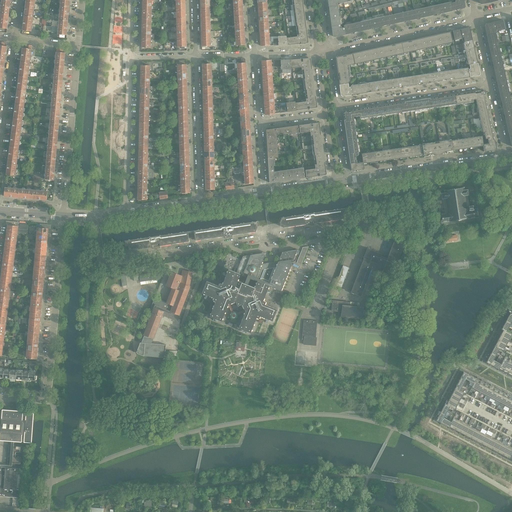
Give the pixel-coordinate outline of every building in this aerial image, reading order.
[(11,2),(2,0),(0,14),(9,15),(11,2)] [(304,11),(302,0),(296,0),(292,1),(294,13),(304,11)] [(465,7),(463,0),(455,0),(455,1),(455,2),(464,8),(465,7)] [(35,3),(26,2),(24,16),(33,17),(35,3)] [(242,2),(233,2),(234,17),(243,16),(242,2)] [(267,2),(258,3),(259,17),(268,17),(267,2)] [(434,15),(464,8),(455,2),(451,3),(451,2),(433,6),(434,15)] [(210,3),(201,3),(201,18),(210,17),(210,3)] [(152,5),(143,4),(142,19),(151,19),(152,5)] [(185,4),(176,4),(177,18),(186,18),(185,4)] [(340,25),(337,5),(336,4),(329,5),(332,26),(339,25),(340,25)] [(69,7),(60,6),(59,21),(68,21),(69,7)] [(434,15),(433,6),(414,10),(416,19),(434,15)] [(306,23),(304,11),(294,13),(295,24),(306,23)] [(406,21),(404,13),(385,17),(387,25),(406,21)] [(9,15),(0,14),(0,28),(7,29),(9,15)] [(33,17),(24,16),(23,31),(23,30),(31,31),(31,32),(33,17)] [(243,16),(234,17),(235,31),(244,30),(243,16)] [(210,17),(201,18),(202,32),(210,32),(210,17)] [(268,17),(259,17),(260,32),(269,31),(268,17)] [(387,25),(385,17),(369,20),(371,29),(387,25)] [(186,18),(177,18),(177,32),(186,32),(186,18)] [(151,19),(142,19),(142,33),(151,33),(151,19)] [(371,29),(369,20),(353,24),(355,32),(371,29)] [(505,30),(503,20),(486,24),(485,26),(486,32),(495,30),(496,30),(497,31),(505,30)] [(68,21),(59,21),(58,35),(67,35),(68,21)] [(308,36),(306,23),(295,24),(295,26),(296,26),(297,37),(308,36)] [(355,32),(353,24),(344,26),(344,28),(341,29),(339,28),(339,25),(332,26),(333,36),(334,37),(355,32)] [(473,41),(470,29),(468,28),(453,31),(455,40),(462,39),(463,38),(464,38),(465,42),(464,43),(473,41)] [(244,30),(235,31),(236,45),(245,45),(244,30)] [(499,48),(496,33),(495,30),(486,32),(490,50),(499,48)] [(269,31),(260,32),(261,46),(270,45),(269,31)] [(186,32),(177,32),(178,47),(186,46),(186,32)] [(210,32),(202,32),(202,46),(211,46),(210,32)] [(453,43),(451,32),(446,33),(445,33),(445,34),(442,35),(441,34),(434,35),(436,46),(453,43)] [(151,33),(142,33),(142,47),(150,48),(151,33)] [(436,46),(434,35),(418,39),(420,50),(436,46)] [(286,36),(281,36),(278,37),(278,39),(279,46),(287,45),(288,45),(287,38),(286,38),(286,36)] [(309,43),(308,39),(308,36),(297,37),(287,38),(288,45),(296,44),(301,44),(308,43),(309,43)] [(420,50),(418,39),(413,40),(413,41),(412,41),(412,42),(409,42),(409,41),(401,43),(404,54),(420,50)] [(404,54),(401,43),(394,44),(394,46),(391,46),(390,45),(385,46),(388,57),(404,54)] [(385,46),(368,50),(370,61),(388,57),(385,46)] [(476,55),(474,48),(474,47),(465,50),(467,57),(476,55)] [(32,49),(25,48),(23,48),(21,62),(30,63),(32,49)] [(502,60),(500,52),(499,48),(490,50),(493,62),(502,60)] [(370,61),(368,50),(352,54),(354,65),(370,61)] [(63,53),(56,52),(55,67),(64,68),(65,53),(63,53)] [(354,65),(352,54),(348,55),(347,55),(347,56),(344,57),(344,55),(336,57),(338,74),(339,73),(340,80),(339,80),(340,89),(349,87),(348,84),(350,81),(348,66),(354,65)] [(480,74),(478,64),(476,55),(467,57),(469,65),(470,65),(470,68),(469,69),(475,77),(479,76),(480,74)] [(442,63),(451,61),(452,66),(455,66),(454,57),(441,59),(442,63)] [(312,66),(311,62),(311,60),(311,59),(310,58),(303,59),(298,60),(298,59),(290,60),(291,68),(302,67),(312,66)] [(241,59),(241,63),(237,63),(238,80),(247,80),(246,63),(245,59),(241,59)] [(211,64),(207,64),(207,60),(203,60),(203,64),(202,64),(203,81),(212,81),(211,64)] [(262,61),(262,68),(263,75),(272,74),(271,60),(262,61)] [(291,68),(290,60),(281,60),(281,69),(291,69),(291,68)] [(504,66),(502,60),(493,62),(494,68),(504,66)] [(30,63),(21,62),(19,76),(28,77),(30,63)] [(186,65),(180,65),(178,65),(178,79),(187,79),(186,65)] [(150,66),(144,66),(141,66),(141,80),(150,80),(150,66)] [(313,77),(313,72),(312,66),(302,67),(303,79),(313,77)] [(508,85),(504,66),(494,68),(498,87),(508,85)] [(64,68),(55,67),(54,81),(63,82),(64,68)] [(475,77),(469,69),(467,68),(453,70),(454,80),(475,77)] [(454,80),(453,70),(445,71),(447,81),(454,80)] [(447,81),(445,71),(437,73),(438,82),(447,81)] [(438,82),(437,73),(429,74),(431,83),(438,82)] [(272,74),(263,75),(264,88),(273,87),(272,74)] [(431,83),(429,74),(404,78),(406,87),(431,83)] [(28,77),(19,76),(17,90),(26,91),(28,77)] [(406,87),(404,78),(389,80),(391,89),(406,87)] [(187,79),(178,79),(178,93),(187,93),(187,79)] [(150,80),(141,80),(140,94),(149,95),(150,80)] [(247,80),(238,80),(239,95),(248,94),(247,80)] [(391,89),(389,80),(382,81),(383,90),(391,89)] [(63,82),(54,81),(53,95),(61,96),(63,82)] [(212,81),(203,81),(203,96),(212,95),(212,81)] [(383,90),(382,81),(366,83),(367,93),(383,90)] [(367,93),(366,83),(356,85),(358,94),(367,93)] [(358,94),(356,85),(351,85),(350,87),(349,87),(340,89),(341,95),(343,97),(358,94)] [(511,106),(511,104),(508,85),(498,87),(503,109),(511,106)] [(273,87),(264,88),(264,102),(274,101),(273,87)] [(316,100),(316,94),(315,89),(305,90),(306,101),(316,100)] [(26,91),(17,90),(16,105),(24,106),(26,91)] [(485,97),(484,91),(483,90),(472,92),(473,100),(476,100),(485,97)] [(473,102),(473,100),(472,92),(455,95),(457,104),(473,102)] [(187,93),(178,93),(179,107),(188,107),(187,93)] [(149,95),(140,94),(140,108),(149,109),(149,95)] [(248,94),(239,95),(240,109),(249,108),(248,94)] [(61,96),(53,95),(51,109),(60,110),(61,96)] [(212,95),(203,96),(204,110),(213,109),(212,95)] [(457,104),(455,95),(438,97),(440,107),(457,104)] [(440,107),(438,97),(421,100),(422,109),(440,107)] [(489,114),(485,97),(476,100),(480,116),(489,114)] [(317,107),(317,104),(316,100),(306,101),(306,102),(296,103),(297,110),(305,109),(310,109),(317,108),(317,107)] [(422,109),(421,100),(405,102),(406,112),(422,109)] [(274,101),(264,102),(265,115),(275,114),(274,101)] [(297,110),(296,103),(295,103),(295,102),(286,103),(287,105),(279,106),(280,113),(288,112),(296,111),(297,110)] [(406,112),(405,102),(387,105),(389,114),(406,112)] [(24,106),(16,105),(14,119),(22,120),(24,106)] [(389,114),(387,105),(371,107),(373,116),(389,114)] [(188,107),(179,107),(179,122),(188,121),(188,107)] [(373,116),(371,107),(352,110),(353,117),(358,116),(360,116),(360,118),(373,116)] [(149,109),(140,108),(140,122),(149,122),(149,109)] [(249,108),(240,109),(241,123),(250,122),(249,108)] [(60,110),(51,109),(50,123),(59,124),(60,110)] [(213,109),(204,110),(204,124),(213,123),(213,109)] [(353,117),(352,110),(344,111),(344,112),(343,112),(343,113),(344,120),(353,119),(353,117)] [(493,130),(489,114),(480,116),(483,132),(484,132),(493,130)] [(416,125),(416,123),(417,123),(416,120),(412,120),(411,116),(408,117),(410,126),(416,125)] [(22,120),(14,119),(12,133),(21,134),(22,120)] [(355,129),(353,119),(344,120),(346,130),(355,129)] [(188,121),(179,122),(180,136),(188,136),(188,121)] [(149,122),(140,122),(139,136),(148,137),(149,122)] [(250,122),(241,123),(242,137),(251,137),(250,122)] [(59,124),(50,123),(49,137),(58,138),(59,124)] [(213,123),(204,124),(204,138),(213,138),(213,123)] [(321,130),(320,127),(320,125),(320,123),(319,123),(312,124),(308,124),(299,125),(300,133),(310,131),(321,130)] [(298,126),(287,127),(276,129),(277,134),(281,133),(284,135),(299,133),(298,126)] [(266,130),(267,137),(267,144),(277,143),(277,134),(276,129),(266,130)] [(356,139),(355,129),(346,130),(347,140),(356,139)] [(322,144),(321,130),(310,131),(312,145),(322,144)] [(495,139),(493,130),(484,132),(486,139),(488,139),(488,141),(495,139)] [(21,134),(12,133),(10,147),(19,148),(21,134)] [(148,137),(139,136),(139,151),(148,151),(148,137)] [(188,136),(180,136),(180,150),(189,150),(188,136)] [(483,142),(482,139),(482,136),(472,138),(473,147),(483,146),(483,144),(483,143),(483,142)] [(58,138),(49,137),(48,151),(56,152),(58,138)] [(251,137),(242,137),(243,151),(252,151),(251,137)] [(213,138),(204,138),(205,152),(214,152),(213,138)] [(453,150),(452,141),(449,141),(449,140),(442,141),(442,138),(439,138),(439,142),(438,142),(439,143),(436,143),(435,142),(425,144),(425,145),(423,145),(424,155),(424,157),(428,156),(428,155),(437,154),(437,153),(440,152),(440,153),(449,152),(449,153),(453,153),(453,150)] [(473,147),(472,138),(462,139),(463,149),(473,147)] [(358,149),(356,139),(347,140),(348,150),(358,149)] [(463,149),(462,139),(452,141),(453,150),(463,149)] [(497,149),(495,139),(488,141),(489,144),(483,144),(483,146),(484,152),(496,150),(497,150),(497,149)] [(277,143),(267,144),(268,158),(274,158),(278,157),(277,143)] [(324,154),(322,144),(312,145),(313,156),(314,156),(314,155),(324,154)] [(424,155),(423,145),(422,145),(412,146),(413,156),(424,155)] [(413,156),(412,146),(402,148),(404,158),(413,156)] [(19,148),(10,147),(8,161),(17,162),(19,148)] [(404,158),(402,148),(392,149),(394,159),(404,158)] [(357,162),(356,156),(357,155),(357,152),(358,152),(358,149),(348,150),(350,163),(357,162)] [(394,159),(392,149),(382,151),(383,161),(394,159)] [(189,150),(180,150),(180,165),(189,164),(189,150)] [(56,152),(48,151),(46,165),(55,166),(56,152)] [(148,151),(139,151),(139,165),(148,165),(148,151)] [(252,151),(243,151),(244,165),(253,165),(252,151)] [(383,161),(382,151),(372,152),(374,162),(383,161)] [(214,152),(205,152),(205,166),(214,166),(214,152)] [(374,162),(372,152),(362,154),(364,162),(364,163),(374,162)] [(326,167),(325,161),(324,154),(314,155),(314,156),(315,169),(326,167)] [(274,158),(268,158),(270,183),(277,182),(276,172),(274,172),(274,165),(275,165),(274,158)] [(17,162),(8,161),(7,175),(15,176),(17,162)] [(364,169),(364,165),(364,163),(364,162),(357,163),(357,162),(350,163),(351,170),(351,171),(352,171),(353,171),(364,169)] [(189,164),(180,165),(181,179),(190,179),(189,164)] [(54,180),(55,166),(46,165),(45,180),(43,180),(43,181),(45,182),(48,182),(48,183),(54,184),(54,180)] [(148,165),(139,165),(138,179),(147,179),(148,165)] [(253,165),(244,165),(245,184),(246,184),(249,184),(249,183),(254,183),(253,165)] [(214,166),(205,166),(206,180),(215,180),(214,166)] [(327,174),(326,171),(326,167),(315,169),(305,170),(307,178),(315,176),(320,176),(326,175),(326,174),(327,174)] [(304,168),(297,169),(290,170),(291,180),(305,178),(304,168)] [(290,170),(283,171),(276,172),(277,182),(291,180),(290,170)] [(147,179),(138,179),(138,193),(147,193),(147,179)] [(190,179),(181,179),(181,193),(182,193),(182,194),(185,193),(190,193),(190,179)] [(215,180),(206,180),(206,189),(207,189),(207,190),(210,190),(210,189),(215,189),(215,180)] [(20,189),(12,188),(5,188),(4,196),(19,198),(20,189)] [(464,188),(444,191),(445,193),(442,194),(443,199),(444,199),(446,210),(444,211),(444,214),(437,215),(439,223),(479,218),(477,209),(474,209),(473,206),(469,206),(468,196),(469,195),(468,190),(465,190),(464,188)] [(33,190),(26,189),(20,189),(19,198),(33,199),(33,190)] [(48,191),(40,191),(33,190),(33,199),(47,200),(48,192),(48,191)] [(282,218),(280,223),(280,226),(283,226),(283,228),(287,227),(287,226),(291,225),(291,226),(299,225),(299,224),(302,223),(303,225),(306,224),(307,226),(315,225),(315,223),(318,222),(318,221),(322,220),(322,222),(330,221),(330,219),(333,219),(333,220),(341,219),(341,218),(343,217),(343,214),(345,214),(345,208),(282,218)] [(257,221),(194,231),(195,239),(197,239),(197,240),(205,239),(205,238),(209,237),(209,239),(217,237),(217,236),(220,235),(221,237),(224,236),(224,238),(233,237),(232,235),(236,235),(236,233),(240,233),(240,234),(248,233),(247,231),(251,231),(251,232),(256,232),(258,227),(257,221)] [(18,226),(8,225),(8,227),(8,228),(7,238),(16,239),(18,226)] [(48,229),(40,228),(38,228),(37,240),(47,241),(48,229)] [(188,232),(125,241),(126,246),(128,246),(129,250),(133,250),(133,248),(137,248),(137,249),(145,248),(145,247),(148,246),(148,247),(152,247),(152,249),(161,248),(160,246),(164,245),(164,244),(168,243),(168,245),(176,243),(175,242),(179,241),(179,243),(187,242),(187,240),(189,240),(188,232)] [(16,239),(7,238),(5,251),(15,252),(16,239)] [(381,256),(381,255),(367,249),(363,258),(364,259),(364,260),(361,259),(360,261),(363,263),(351,292),(361,296),(372,268),(370,267),(372,262),(385,267),(382,273),(392,277),(405,242),(395,238),(387,259),(381,256)] [(47,241),(37,240),(36,253),(46,254),(47,241)] [(303,247),(297,263),(301,265),(302,264),(309,247),(303,247)] [(273,321),(277,309),(265,304),(266,302),(263,301),(269,286),(281,291),(295,257),(298,250),(282,252),(278,262),(262,264),(266,253),(243,256),(236,273),(229,269),(223,285),(220,284),(219,286),(207,281),(202,293),(214,298),(213,301),(216,302),(210,317),(222,321),(229,303),(230,304),(240,300),(245,310),(246,310),(239,328),(251,333),(257,318),(259,319),(260,316),(273,321)] [(15,252),(5,251),(4,264),(13,265),(15,252)] [(46,254),(36,253),(35,266),(44,267),(46,254)] [(13,265),(4,264),(2,277),(11,278),(13,265)] [(44,267),(35,266),(34,279),(43,280),(44,267)] [(341,287),(349,268),(343,266),(336,285),(341,287)] [(179,315),(190,287),(189,287),(192,273),(186,271),(184,277),(182,277),(182,276),(171,274),(167,286),(173,288),(167,302),(155,298),(153,303),(155,304),(153,308),(154,308),(144,335),(141,343),(140,343),(137,352),(137,353),(137,354),(138,354),(144,356),(165,358),(166,345),(151,344),(153,339),(154,339),(162,316),(177,322),(180,315),(179,315)] [(140,272),(133,273),(134,281),(140,281),(140,282),(156,280),(160,279),(159,272),(141,275),(140,272)] [(11,278),(2,277),(0,290),(10,291),(11,278)] [(43,280),(34,279),(33,292),(42,293),(43,280)] [(361,312),(359,340),(380,341),(380,340),(381,333),(382,333),(382,335),(382,336),(383,336),(383,337),(384,337),(385,337),(386,336),(387,336),(387,335),(387,334),(387,333),(386,333),(385,332),(384,332),(382,331),(383,328),(381,328),(382,317),(382,316),(382,315),(383,314),(384,313),(385,312),(386,311),(388,311),(409,308),(409,306),(414,305),(414,298),(412,283),(377,288),(378,296),(376,296),(376,297),(377,303),(377,304),(377,305),(376,306),(376,307),(375,308),(374,309),(373,309),(372,310),(364,311),(363,313),(361,312)] [(10,291),(0,290),(0,291),(0,302),(8,304),(10,291)] [(42,293),(33,292),(32,306),(41,306),(42,293)] [(8,304),(0,302),(0,315),(6,316),(8,304)] [(41,306),(32,306),(30,319),(40,319),(41,306)] [(40,319),(30,319),(29,331),(39,332),(40,319)] [(303,344),(316,345),(318,320),(303,320),(302,340),(304,340),(303,344)] [(506,321),(501,329),(503,330),(506,332),(506,331),(510,324),(506,321)] [(503,330),(500,335),(509,340),(511,334),(506,331),(506,332),(503,330)] [(39,332),(29,331),(28,344),(38,345),(39,332)] [(500,335),(498,341),(506,345),(509,340),(500,335)] [(498,341),(495,346),(500,348),(499,349),(503,351),(503,350),(506,345),(498,341)] [(237,350),(245,350),(245,342),(237,342),(237,350)] [(38,345),(28,344),(27,358),(36,358),(38,345)] [(495,346),(491,354),(495,356),(499,349),(500,348),(495,346)] [(491,354),(486,362),(491,365),(493,360),(495,356),(491,354)] [(493,360),(491,365),(499,369),(501,364),(493,360)] [(501,364),(499,369),(504,371),(508,363),(503,360),(501,364)] [(36,372),(29,371),(28,381),(31,382),(31,380),(35,380),(36,380),(37,376),(35,376),(36,372)] [(464,372),(459,380),(464,383),(466,379),(468,375),(468,374),(464,372)] [(468,375),(466,379),(473,383),(474,383),(476,379),(468,375)] [(473,383),(471,387),(472,387),(476,390),(481,381),(476,379),(474,383),(473,383)] [(459,380),(455,389),(460,391),(464,383),(459,380)] [(481,381),(476,390),(481,392),(486,384),(481,381)] [(486,384),(481,392),(486,395),(490,386),(486,384)] [(490,386),(486,395),(491,397),(495,389),(490,386)] [(455,389),(452,394),(461,398),(463,393),(464,393),(460,391),(455,389)] [(495,389),(491,397),(496,400),(500,391),(495,389)] [(500,391),(496,400),(500,402),(505,394),(500,391)] [(452,394),(449,399),(458,404),(461,398),(452,394)] [(505,394),(500,402),(505,405),(510,396),(505,394)] [(449,399),(447,404),(450,406),(455,409),(458,404),(449,399)] [(445,403),(441,412),(445,414),(450,406),(447,404),(445,403)] [(0,440),(11,441),(11,445),(9,445),(8,452),(11,452),(10,456),(8,456),(7,463),(10,463),(10,466),(12,466),(12,464),(21,464),(21,457),(13,457),(13,454),(13,453),(21,453),(22,446),(14,445),(14,441),(32,443),(34,413),(26,412),(26,413),(23,413),(23,411),(2,409),(2,411),(0,411),(0,440)] [(441,412),(436,420),(441,423),(443,418),(445,414),(441,412)] [(443,418),(441,423),(449,427),(451,422),(443,418)] [(451,422),(449,427),(454,429),(459,421),(453,418),(451,422)] [(459,421),(454,429),(460,432),(464,424),(459,421)] [(464,424),(460,432),(465,435),(469,426),(464,424)] [(469,426),(465,435),(470,438),(475,429),(469,426)] [(475,429),(470,438),(476,440),(480,432),(475,429)] [(480,432),(476,440),(481,443),(485,435),(480,432)] [(485,435),(481,443),(486,446),(491,438),(485,435)] [(491,438),(486,446),(491,449),(496,440),(491,438)] [(496,440),(491,449),(497,452),(501,443),(496,440)] [(501,443),(497,452),(502,454),(507,446),(501,443)] [(507,446),(502,454),(507,457),(511,449),(507,446)] [(22,474),(18,474),(18,469),(18,468),(0,466),(0,496),(20,498),(21,490),(22,474)]
